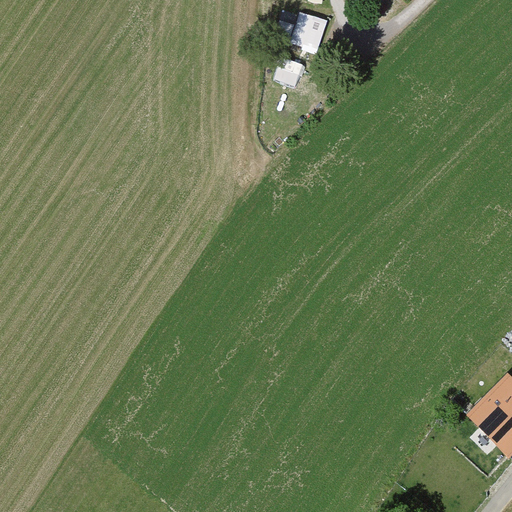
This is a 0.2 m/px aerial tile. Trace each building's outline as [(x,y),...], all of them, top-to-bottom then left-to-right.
[(320,51),(327,18),(295,12),(288,44),(320,51)] [(284,55),(272,79),(311,94),(319,69),(284,55)] [(282,98),(275,114),(287,120),(294,108),(282,98)] [(271,142),(277,151),(285,141),(280,136),(271,142)] [(511,379),(508,375),(464,415),(511,456),(511,379)]
